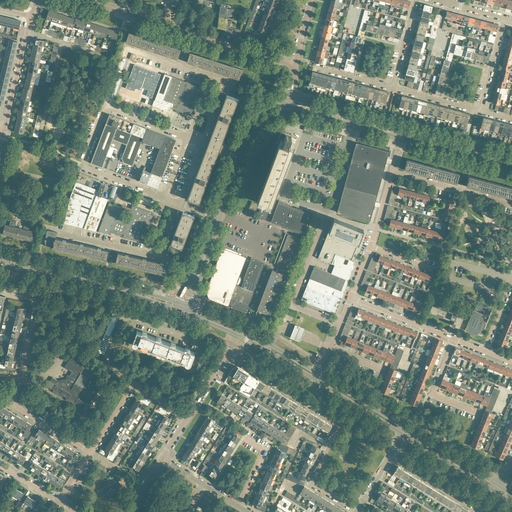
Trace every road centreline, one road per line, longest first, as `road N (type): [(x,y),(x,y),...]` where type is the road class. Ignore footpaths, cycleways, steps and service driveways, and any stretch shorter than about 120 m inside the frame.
road 1 (residential): [(226,352),(335,420),(314,481),(357,510)]
road 2 (residential): [(340,323),(294,298),(352,124)]
road 3 (residential): [(164,197),(87,168),(84,160),(107,107),(187,134)]
road 4 (residential): [(294,65),(96,4)]
road 5 (residential): [(135,383),(108,358),(125,318),(202,343),(193,369)]
road 6 (tertiary): [(177,302),(0,257)]
road 7 (tertiary): [(0,263),(174,309)]
road 8 (residential): [(211,113),(218,79),(125,48),(122,56)]
road 9 (residential): [(60,234),(153,256),(169,227)]
road 10 (residential): [(511,204),(392,172)]
road 11 (residential): [(19,381),(37,302),(0,287)]
